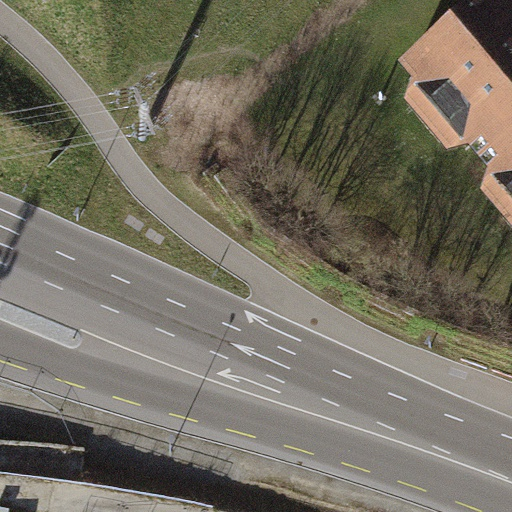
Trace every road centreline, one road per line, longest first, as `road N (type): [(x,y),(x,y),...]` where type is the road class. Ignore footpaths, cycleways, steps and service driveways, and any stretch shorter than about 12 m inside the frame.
road 1 (motorway): [(0,458),(511,12)]
road 2 (motorway): [(121,511),(511,187)]
road 3 (secondary): [(192,355),(433,444)]
road 4 (secondary): [(192,355),(87,281),(0,244)]
road 5 (motorway): [(148,0),(0,148)]
road 6 (secondary): [(0,339),(55,360),(192,355)]
